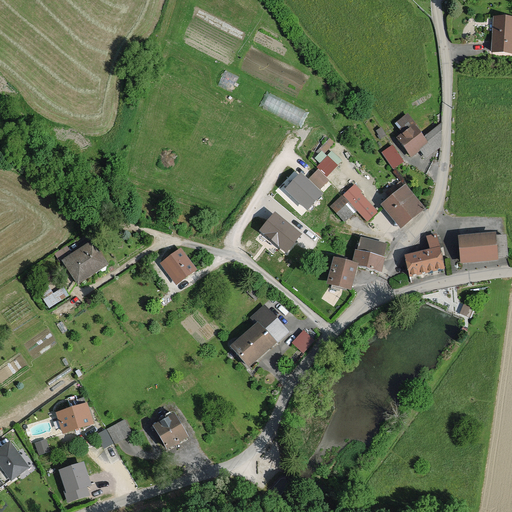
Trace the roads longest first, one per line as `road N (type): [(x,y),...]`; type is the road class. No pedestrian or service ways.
road 1 (residential): [(374,300),(430,216),(441,185),(448,110),(436,0)]
road 2 (residential): [(91,511),(245,459),(332,334)]
road 3 (residential): [(332,334),(250,264),(174,239)]
road 4 (residential): [(374,300),(511,272)]
